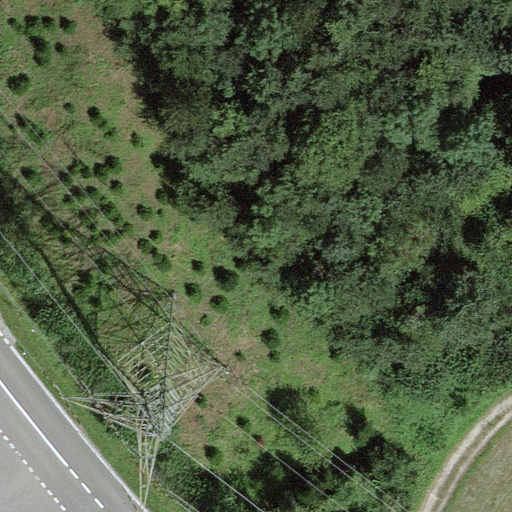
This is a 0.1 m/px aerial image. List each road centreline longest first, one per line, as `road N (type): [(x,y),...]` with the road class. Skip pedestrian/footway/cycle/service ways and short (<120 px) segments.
road 1 (secondary): [(0,375),(105,511)]
road 2 (track): [(511,400),(469,446),(426,511)]
